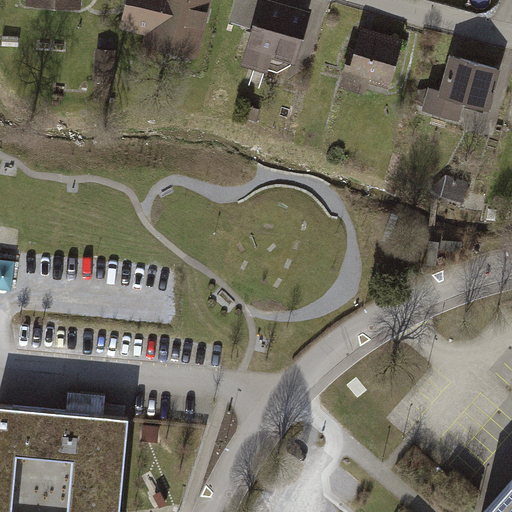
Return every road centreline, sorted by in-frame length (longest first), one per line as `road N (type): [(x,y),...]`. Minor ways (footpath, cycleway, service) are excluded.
road 1 (residential): [(211,511),(276,409),(340,341),(511,268)]
road 2 (residential): [(511,39),(376,0)]
